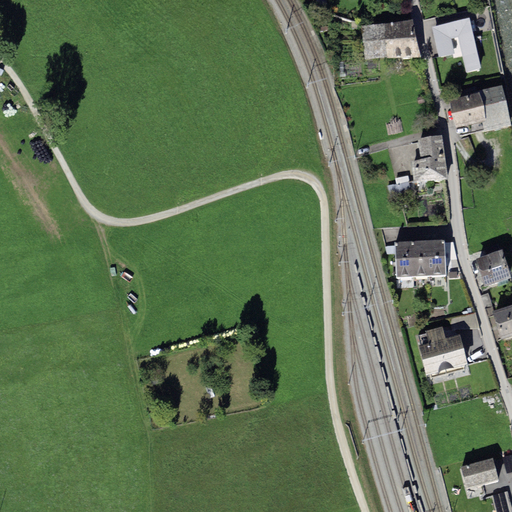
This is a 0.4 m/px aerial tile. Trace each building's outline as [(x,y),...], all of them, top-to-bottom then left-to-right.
[(455,54),(451,39),(458,38),(466,73),(481,69),(470,19),(432,28),(439,58),(455,54)] [(413,21),(384,24),(388,58),(421,58),(413,21)] [(384,24),(362,26),(365,60),(388,58),(384,24)] [(511,127),(502,86),(477,92),(478,94),(480,94),(487,122),(483,122),(485,133),(489,132),(511,127)] [(456,128),(487,122),(480,94),(478,94),(450,100),(456,128)] [(448,178),(442,136),(419,139),(422,159),(411,161),(415,183),(448,178)] [(446,276),(444,240),(428,241),(430,277),(446,276)] [(430,277),(428,241),(412,242),(414,278),(430,277)] [(414,278),(412,242),(395,243),(397,279),(414,278)] [(502,251),(476,260),(485,287),(511,279),(502,251)] [(511,304),(492,311),(501,339),(511,335),(511,304)] [(461,336),(446,340),(443,327),(426,332),(429,344),(419,347),(426,375),(468,364),(461,336)] [(492,459),(461,467),(467,489),(498,481),(492,459)] [(511,511),(511,507),(508,492),(492,497),(496,511),(511,511)]
